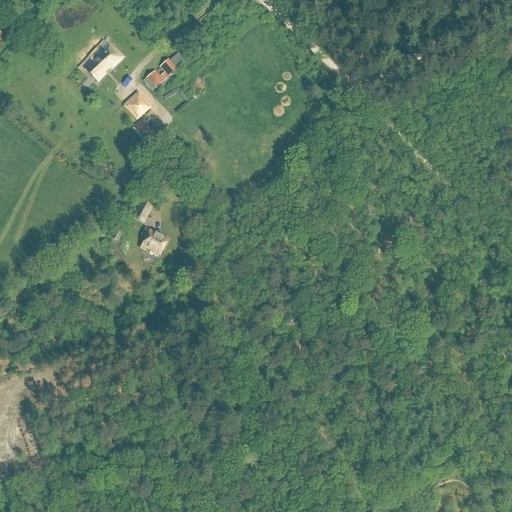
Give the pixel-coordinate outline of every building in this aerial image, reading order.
[(107,42),(89,60),(82,69),(97,84),(105,75),(109,70),(111,71),(124,59),(107,42)] [(155,72),(146,80),(155,91),(177,71),(168,60),(160,68),(165,74),(160,77),(155,72)] [(125,109),(137,121),(150,109),(138,96),(125,109)] [(133,127),(148,144),(156,136),(141,120),(133,127)] [(152,221),(162,201),(157,199),(147,219),(152,221)] [(144,225),(153,207),(144,202),(135,220),(144,225)] [(117,228),(111,239),(117,242),(122,231),(117,228)] [(145,229),(141,237),(146,239),(142,247),(160,256),(167,241),(145,229)]
